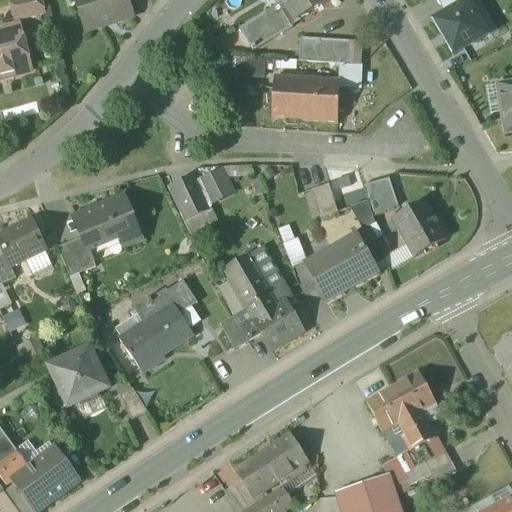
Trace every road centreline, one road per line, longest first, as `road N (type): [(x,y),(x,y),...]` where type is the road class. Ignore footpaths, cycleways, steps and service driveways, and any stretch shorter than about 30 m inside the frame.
road 1 (secondary): [(440,294),(93,511)]
road 2 (residential): [(119,77),(205,134),(402,158)]
road 3 (residential): [(511,224),(380,0)]
road 4 (residential): [(0,186),(67,138),(119,77)]
road 5 (residential): [(440,294),(511,429)]
